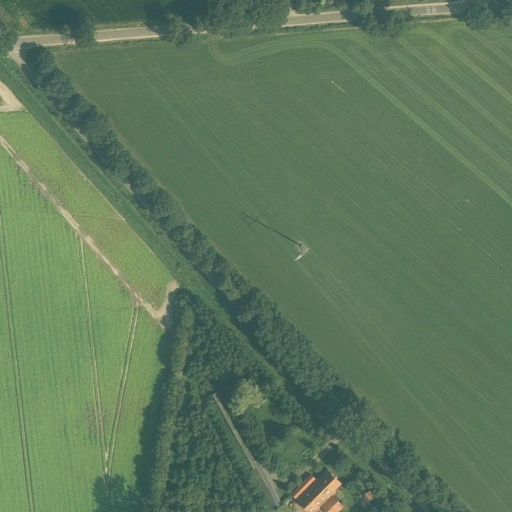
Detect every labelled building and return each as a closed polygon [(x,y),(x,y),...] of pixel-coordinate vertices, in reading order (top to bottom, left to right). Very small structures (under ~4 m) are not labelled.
[(247,471),(261,464),(220,389),(206,397),(247,471)] [(327,499),(339,511),(344,506),(333,495),(337,491),(335,489),(341,483),(327,469),(316,480),(310,474),(307,477),(312,481),(313,481),(329,497),(327,499)] [(325,511),(337,511),(339,511),(327,499),(329,497),(313,481),(312,481),(307,477),(291,493),(309,511),(315,511),(321,507),(325,511)] [(258,491),(262,498),(264,501),(268,510),(281,503),(274,489),(272,484),(258,491)] [(372,490),(365,493),(368,500),(375,497),(372,490)]
